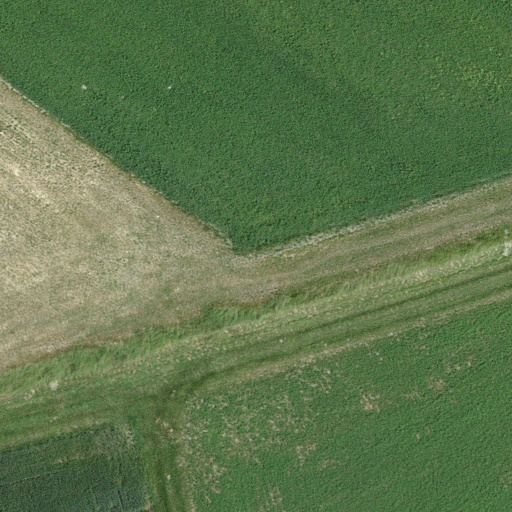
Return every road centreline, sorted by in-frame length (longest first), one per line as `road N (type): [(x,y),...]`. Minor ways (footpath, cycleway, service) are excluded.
road 1 (track): [(511,272),(0,427)]
road 2 (track): [(168,511),(141,385)]
